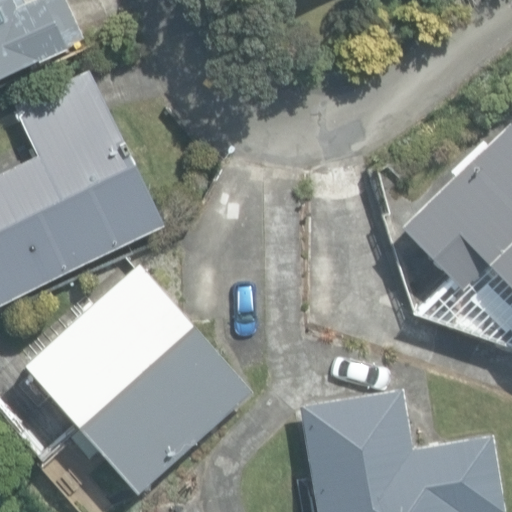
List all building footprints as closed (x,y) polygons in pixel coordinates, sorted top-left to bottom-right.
[(0,0),(0,72),(81,35),(65,0),(24,0),(23,1),(22,0),(0,0)] [(0,169),(0,303),(165,224),(89,67),(12,104),(36,153),(0,169)] [(511,344),(511,119),(509,117),(397,224),(511,344)] [(24,361),(136,490),(251,389),(138,260),(24,361)] [(503,511),(505,511),(492,431),(412,444),(402,386),(299,403),(316,511),(503,511)]
